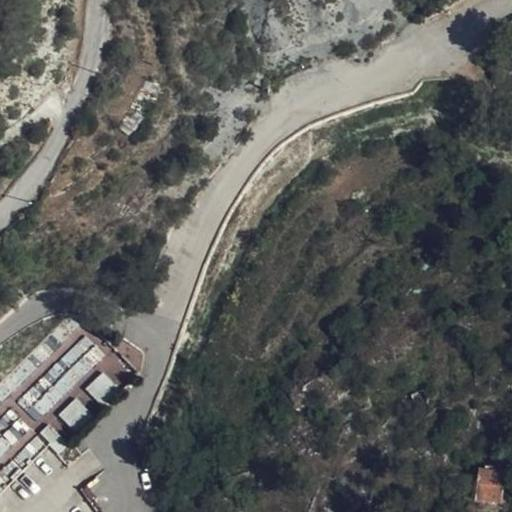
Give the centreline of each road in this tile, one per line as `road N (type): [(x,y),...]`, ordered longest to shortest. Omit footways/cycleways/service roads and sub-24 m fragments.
road 1 (unclassified): [(499,0),(288,112),(239,166),(162,332)]
road 2 (unclassified): [(97,0),(94,47),(59,140),(0,213)]
road 3 (unclassified): [(162,332),(130,441),(138,511)]
road 4 (residential): [(0,332),(32,307),(70,302),(162,332)]
